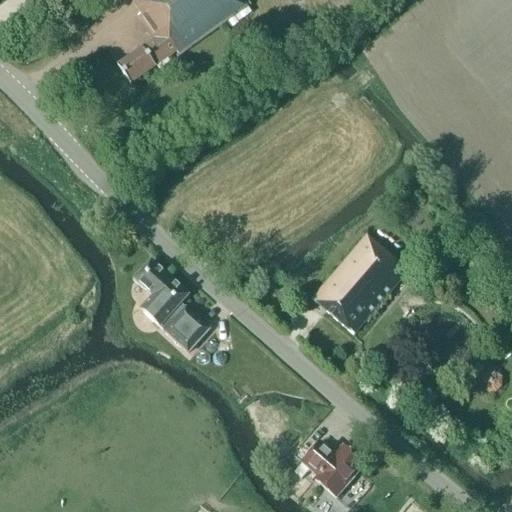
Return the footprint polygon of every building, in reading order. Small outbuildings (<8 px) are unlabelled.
[(177,53),(180,57),(233,19),(238,27),(252,17),(240,0),(130,0),(142,16),(138,18),(154,41),(117,67),(131,86),(177,53)] [(312,302),(353,337),(408,273),(367,238),(312,302)] [(187,354),(208,330),(181,306),(189,297),(151,263),(135,282),(153,298),(140,313),(187,354)] [(486,375),(481,381),(481,389),(488,395),(496,394),(502,388),(501,380),(495,374),(486,375)] [(343,448),(335,458),(320,444),(302,465),(318,478),(315,482),(336,500),(365,467),(343,448)]
